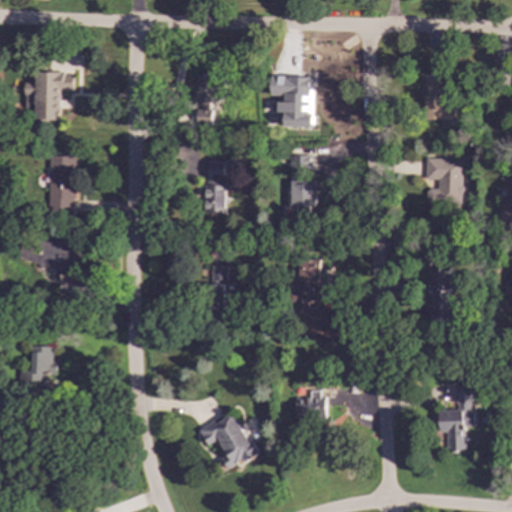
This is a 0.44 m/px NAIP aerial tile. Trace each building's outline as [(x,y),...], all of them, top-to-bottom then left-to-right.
[(60,120),(59,91),(73,91),(73,73),(35,73),(35,89),(25,89),(25,102),(33,102),(33,120),(60,120)] [(196,124),(214,125),(215,76),(197,75),(196,124)] [(282,127),(312,127),(311,77),(286,77),(286,86),(270,86),(270,98),(277,98),(277,114),(282,114),(282,127)] [(454,128),(454,99),(444,99),(444,79),(424,79),(424,120),(441,120),(441,128),(454,128)] [(299,172),(311,172),(311,149),(289,150),(290,179),(299,179),(299,172)] [(74,156),(47,156),(47,212),(74,213),(74,156)] [(463,159),(425,158),(424,180),(437,180),(437,189),(427,189),(427,205),(462,205),(463,159)] [(226,162),(206,162),(205,212),(224,213),(226,162)] [(509,199),(500,199),(501,233),(511,233),(511,173),(508,173),(509,199)] [(291,207),(316,206),(315,180),(290,181),(291,207)] [(74,275),(74,240),(38,240),(38,251),(26,250),(26,265),(48,266),(48,275),(74,275)] [(319,260),(298,260),(298,281),(301,281),(301,310),(319,310),(319,260)] [(225,266),(211,266),(211,306),(224,306),(225,266)] [(451,322),(450,268),(426,269),(428,323),(451,322)] [(54,374),(53,346),(31,346),(32,375),(54,374)] [(437,410),(437,432),(445,432),(445,453),(464,452),(463,428),(471,427),(470,385),(454,386),(454,410),(437,410)] [(310,391),(310,398),(293,398),(293,421),(323,421),(322,391),(310,391)] [(257,456),(233,412),(199,430),(208,447),(214,443),(227,468),(245,459),(246,461),(257,456)]
